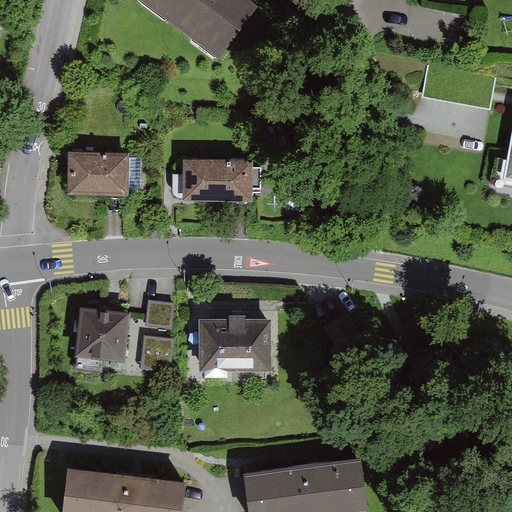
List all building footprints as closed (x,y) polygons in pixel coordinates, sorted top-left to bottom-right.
[(258,5),(251,0),(141,0),(218,58),(258,5)] [(432,67),(426,98),(494,109),(499,79),(432,67)] [(128,149),(67,149),(67,193),(129,193),(128,149)] [(252,156),(182,157),(183,198),(253,197),(252,156)] [(156,301),(148,300),(146,324),(171,327),(173,303),(156,301)] [(112,307),(78,304),(74,355),(125,360),(130,309),(112,307)] [(237,316),(196,317),(198,372),(273,370),(272,315),(237,316)] [(295,463),(241,471),(246,511),(357,511),(367,511),(359,454),(295,463)] [(182,511),(186,480),(66,468),(61,511),(182,511)]
